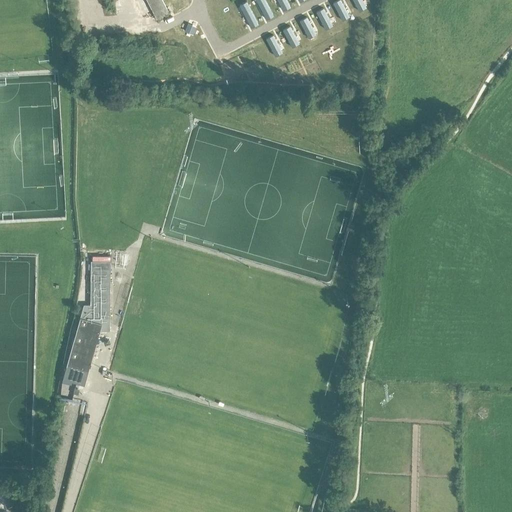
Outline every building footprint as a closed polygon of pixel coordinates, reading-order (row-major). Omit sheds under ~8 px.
[(146,0),(156,19),(168,13),(161,0),(146,0)] [(265,0),(256,0),(267,19),(274,15),(265,0)] [(287,0),(278,0),(283,10),(290,6),(287,0)] [(340,0),(338,0),(333,3),(342,21),(350,17),(340,0)] [(362,0),(353,0),(359,12),(366,8),(362,0)] [(247,1),(240,5),(251,27),(258,23),(247,1)] [(323,8),(316,12),(326,29),(333,26),(323,8)] [(307,17),(300,21),(309,38),(316,35),(307,17)] [(290,26),(283,30),(292,47),(299,43),(290,26)] [(273,35),(266,39),(276,56),(283,52),(273,35)] [(357,35),(342,44),(351,59),(366,50),(357,35)] [(331,50),(317,58),(325,73),(339,65),(331,50)] [(250,52),(228,65),(236,80),(258,67),(250,52)] [(304,63),(287,72),(295,87),(312,78),(304,63)] [(109,330),(111,261),(91,261),(91,305),(84,305),(81,318),(80,317),(62,381),(72,384),(73,382),(84,385),(100,330),(109,330)]
